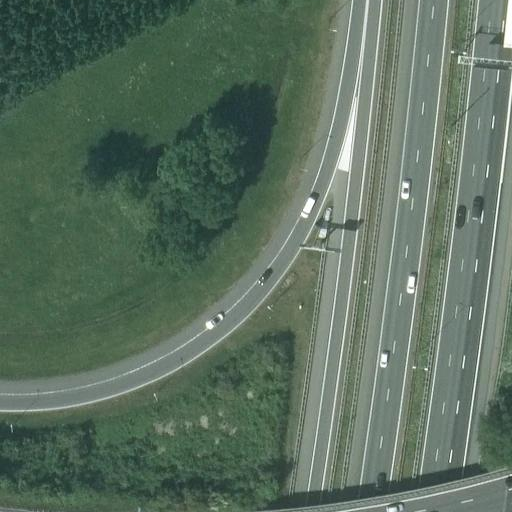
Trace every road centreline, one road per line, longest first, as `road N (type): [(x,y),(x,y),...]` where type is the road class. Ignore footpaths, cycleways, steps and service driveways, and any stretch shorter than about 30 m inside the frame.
road 1 (motorway): [(364,0),(316,198),(244,307),(142,382),(59,402),(0,405)]
road 2 (motorway): [(433,0),(369,511)]
road 3 (motorway): [(434,511),(496,0)]
road 4 (motorway): [(368,0),(311,511)]
